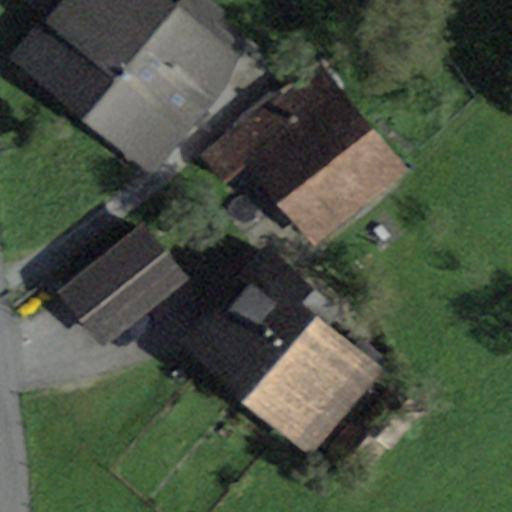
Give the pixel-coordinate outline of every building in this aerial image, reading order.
[(83,104),(88,108),(166,14),(163,12),(149,0),(67,0),(23,52),(83,104)] [(203,0),(178,0),(166,14),(88,108),(154,164),(219,83),(232,58),(202,32),(219,13),(203,0)] [(251,157),(318,237),(398,173),(317,70),(285,96),(281,91),(204,154),(224,179),(251,157)] [(142,228),(66,290),(102,336),(179,274),(142,228)] [(194,336),(314,441),(378,368),(322,323),(333,310),(267,252),(194,336)] [(365,421),(386,440),(415,408),(393,389),(365,421)] [(351,429),(328,454),(355,478),(378,453),(351,429)]
